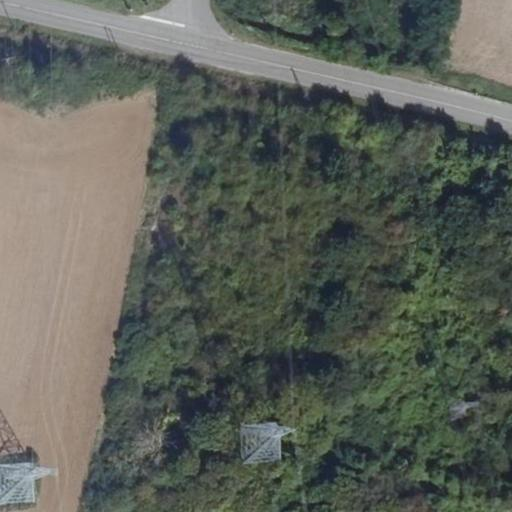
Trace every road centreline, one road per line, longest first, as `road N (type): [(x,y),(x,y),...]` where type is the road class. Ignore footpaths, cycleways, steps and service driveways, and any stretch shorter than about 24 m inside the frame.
road 1 (tertiary): [(183,42),(511,120)]
road 2 (tertiary): [(0,1),(183,42)]
